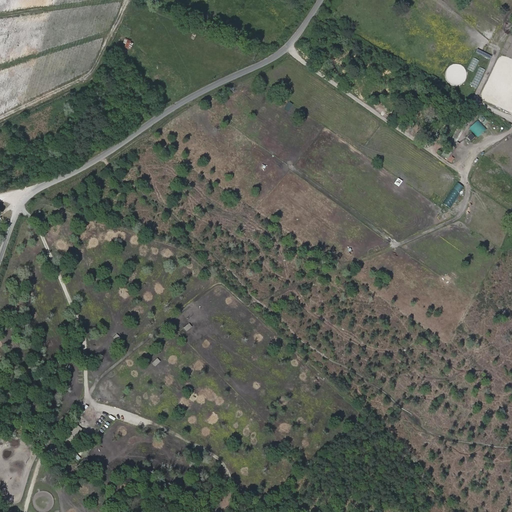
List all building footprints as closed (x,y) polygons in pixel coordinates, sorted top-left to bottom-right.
[(122,46),(131,49),(133,41),(125,38),(122,46)] [(473,71),(479,60),(473,57),(468,69),(473,71)] [(479,67),(472,85),(477,87),(484,69),(479,67)] [(288,111),(293,104),(289,101),(284,108),(288,111)] [(478,119),(470,127),(479,136),(487,128),(478,119)] [(472,132),(467,136),(470,140),(475,137),(472,132)] [(452,208),(464,187),(457,182),(444,204),(452,208)] [(186,331),(192,326),(189,323),(183,327),(186,331)] [(152,363),(155,366),(160,360),(157,357),(152,363)] [(73,426),(71,435),(83,439),(86,429),(73,426)]
